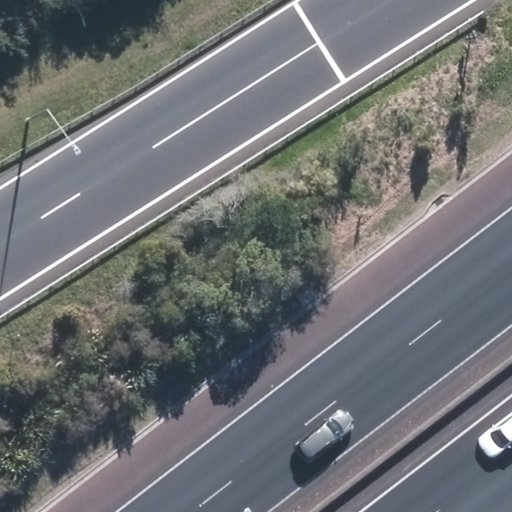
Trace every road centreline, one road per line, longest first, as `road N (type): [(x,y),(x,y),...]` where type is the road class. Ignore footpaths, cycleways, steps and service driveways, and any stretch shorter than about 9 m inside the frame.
road 1 (motorway): [(0,250),(379,0)]
road 2 (motorway): [(192,511),(511,260)]
